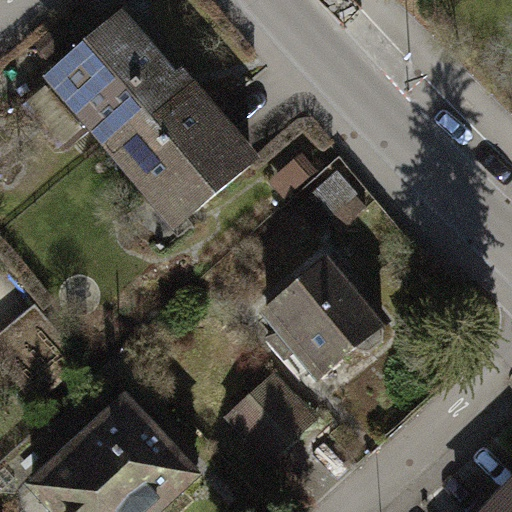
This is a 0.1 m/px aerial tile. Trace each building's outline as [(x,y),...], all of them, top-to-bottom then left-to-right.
[(261,165),(132,13),(48,85),(177,237),(261,165)] [(398,323),(340,256),(270,317),(328,384),(398,323)] [(39,309),(0,341),(0,356),(38,402),(84,363),(39,309)] [(234,415),(279,463),(328,417),(283,369),(234,415)] [(179,511),(212,483),(134,397),(30,490),(50,511),(179,511)] [(511,511),(511,484),(484,511),(511,511)]
